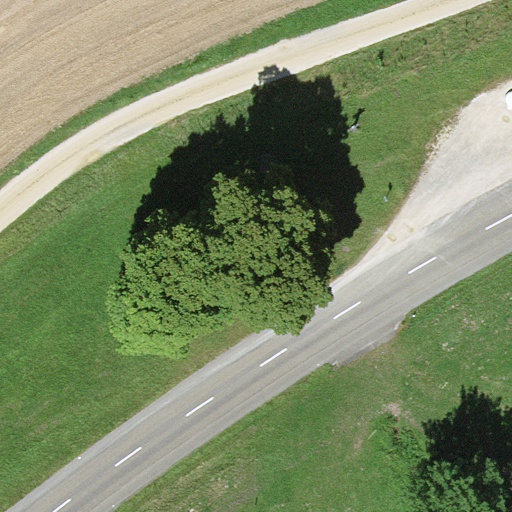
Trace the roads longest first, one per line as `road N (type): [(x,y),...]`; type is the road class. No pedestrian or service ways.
road 1 (secondary): [(59,511),(119,463),(404,278),(511,221)]
road 2 (track): [(459,0),(103,132),(0,209)]
